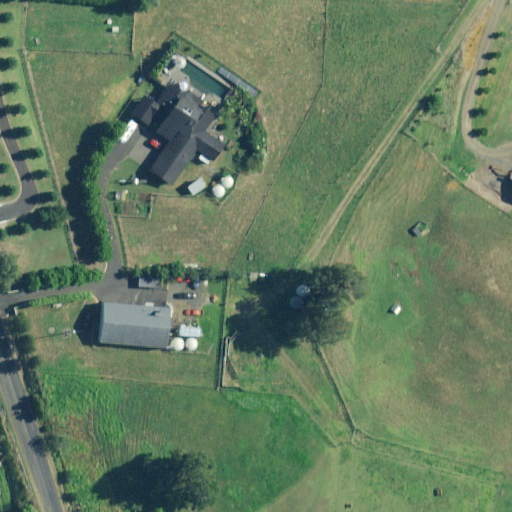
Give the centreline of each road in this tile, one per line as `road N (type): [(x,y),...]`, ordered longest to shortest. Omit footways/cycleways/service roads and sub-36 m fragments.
road 1 (unclassified): [(0,310),(67,511)]
road 2 (unknown): [(0,301),(120,289)]
